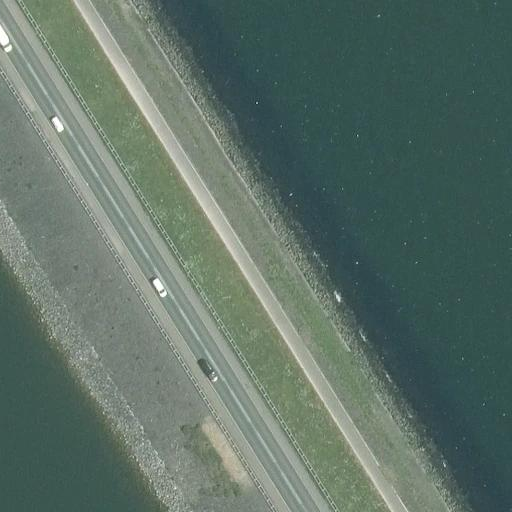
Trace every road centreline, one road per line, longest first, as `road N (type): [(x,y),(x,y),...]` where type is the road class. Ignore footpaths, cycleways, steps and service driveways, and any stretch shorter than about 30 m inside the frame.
road 1 (trunk): [(305,511),(0,22)]
road 2 (unknown): [(0,79),(141,292),(218,371)]
